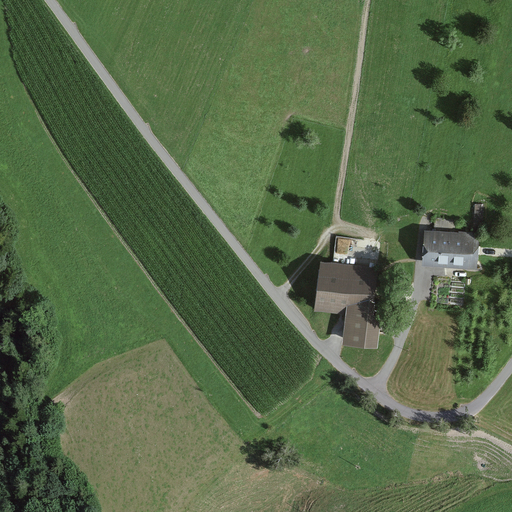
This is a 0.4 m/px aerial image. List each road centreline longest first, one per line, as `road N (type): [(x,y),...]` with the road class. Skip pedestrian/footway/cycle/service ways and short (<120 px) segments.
road 1 (unclassified): [(51,0),(274,296),(353,377),(402,411),(443,417),(476,405),(511,364)]
road 2 (track): [(335,362),(244,438),(219,426),(167,345),(140,346),(97,367),(58,395),(43,420),(43,462),(63,511)]
road 3 (track): [(340,228),(336,210),(368,0)]
